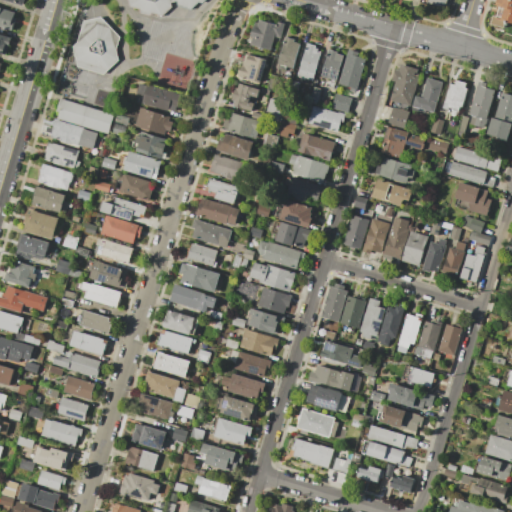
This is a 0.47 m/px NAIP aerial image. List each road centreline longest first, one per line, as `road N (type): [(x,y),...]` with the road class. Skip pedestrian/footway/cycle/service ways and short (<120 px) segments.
road 1 (residential): [(243,0),(216,56),(81,511)]
road 2 (residential): [(391,28),(247,511)]
road 3 (residential): [(511,201),(428,474)]
road 4 (residential): [(297,0),(511,63)]
road 5 (tertiary): [(54,0),(0,181)]
road 6 (residential): [(323,260),(480,308)]
road 7 (residential): [(259,474),(385,511)]
